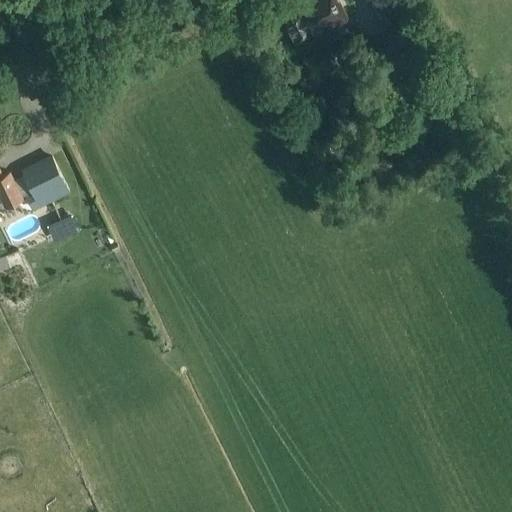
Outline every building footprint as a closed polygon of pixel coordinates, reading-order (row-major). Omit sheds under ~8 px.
[(298,0),(301,6),(283,16),(295,41),(323,27),(325,31),(348,20),(338,0),(298,0)] [(444,76),(427,38),(417,16),(381,33),(400,73),(408,70),(422,100),(459,83),(453,71),(444,76)] [(372,147),(358,112),(338,119),(352,155),(372,147)] [(25,193),(32,207),(69,189),(52,153),(21,168),(32,189),(25,193)] [(24,200),(19,190),(10,172),(1,176),(0,174),(0,193),(7,208),(24,200)] [(58,218),(38,231),(45,242),(66,230),(58,218)] [(117,241),(110,244),(113,250),(119,247),(117,241)]
